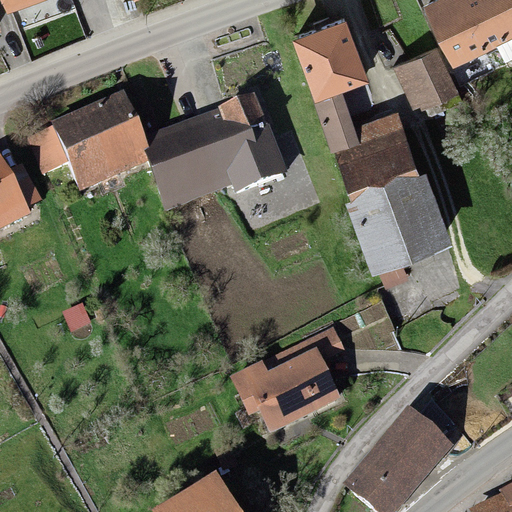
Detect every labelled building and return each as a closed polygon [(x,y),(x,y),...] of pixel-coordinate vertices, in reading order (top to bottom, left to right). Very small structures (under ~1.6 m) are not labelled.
[(434,54),(441,69),(511,37),(511,0),(443,0),(416,12),(434,54)] [(288,40),(311,101),(335,92),(361,82),(338,21),(288,40)] [(434,54),(394,71),(412,112),(452,94),(441,69),(434,54)] [(326,141),(350,132),(335,92),(311,101),(326,141)] [(116,104),(47,133),(72,195),(141,164),(134,145),(116,104)] [(134,145),(141,164),(159,215),(250,183),(252,190),(276,182),(247,104),(134,145)] [(350,132),(326,141),(349,200),(341,203),(367,271),(445,241),(419,174),(412,177),(389,117),(350,132)] [(0,182),(0,231),(19,222),(0,182)] [(511,370),(494,348),(427,402),(467,451),(507,418),(498,408),(511,397),(511,370)] [(303,349),(228,387),(257,442),(331,404),(303,349)] [(405,420),(342,492),(365,511),(392,511),(443,453),(405,420)] [(511,511),(511,490),(500,497),(502,503),(484,511),(511,511)] [(215,511),(206,496),(177,511),(215,511)]
